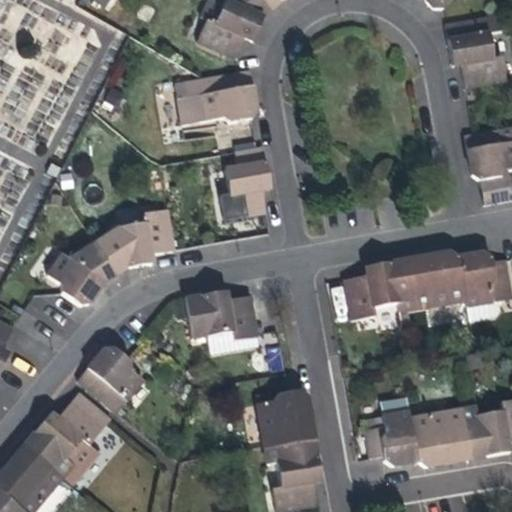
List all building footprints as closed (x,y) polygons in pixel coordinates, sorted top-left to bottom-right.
[(259,26),(263,17),(225,0),(223,0),(221,6),(213,25),(244,39),(252,42),(259,26)] [(215,0),(221,6),(223,0),(225,0),(263,17),(271,9),(262,0),(215,0)] [(262,0),(271,9),(280,0),(262,0)] [(421,0),(423,1),(432,10),(440,10),(444,11),(453,0),(421,0)] [(450,68),(459,67),(491,61),(486,35),(474,37),(471,18),(442,23),(447,50),(450,68)] [(234,60),(244,39),(213,25),(205,21),(195,43),(234,60)] [(491,61),(459,67),(463,90),(504,83),(500,60),(491,61)] [(247,72),(174,85),(181,126),(221,119),(229,123),(249,121),(255,113),(252,95),(247,72)] [(124,94),(115,90),(108,102),(118,107),(124,94)] [(511,128),(463,136),(469,175),(477,183),(478,189),(482,207),(511,202),(511,128)] [(264,214),(260,191),(268,189),(264,170),(260,148),(233,153),(235,167),(222,169),(227,197),(220,198),(224,221),(264,214)] [(117,238),(97,251),(113,277),(128,269),(139,267),(150,265),(149,257),(174,252),(166,211),(142,216),(144,223),(116,229),(117,238)] [(58,286),(59,294),(78,307),(87,305),(96,292),(103,283),(113,277),(97,251),(75,265),(60,254),(43,276),(58,286)] [(415,310),(463,302),(455,258),(449,253),(431,256),(406,260),(415,310)] [(474,254),(455,258),(463,302),(464,307),(497,302),(510,300),(508,289),(503,260),(491,262),(490,259),(483,253),(474,254)] [(397,313),(415,310),(406,260),(378,265),(364,268),(365,277),(343,281),(350,321),(373,317),(372,309),(396,305),(397,313)] [(207,296),(184,300),(189,327),(201,325),(204,337),(233,332),(235,341),(255,338),(248,298),(227,301),(225,292),(207,296)] [(499,312),(497,302),(464,307),(467,321),(495,317),(499,312)] [(0,349),(11,330),(0,324),(0,367),(7,355),(0,350),(0,349)] [(78,381),(104,403),(114,392),(126,402),(143,382),(129,370),(129,361),(113,349),(104,349),(92,364),(78,381)] [(256,405),(264,449),(312,440),(308,418),(305,397),(297,392),(277,395),(270,402),(256,405)] [(38,428),(22,446),(62,480),(72,468),(81,476),(98,455),(89,447),(109,423),(76,396),(56,420),(50,414),(38,428)] [(475,408),(458,411),(467,460),(489,456),(508,453),(507,444),(511,443),(511,401),(499,404),(500,412),(476,416),(475,408)] [(458,411),(408,420),(416,462),(423,468),(445,464),(467,460),(458,411)] [(400,465),(416,462),(408,420),(407,412),(381,417),(383,428),(363,432),(368,459),(383,457),(384,461),(390,466),(400,465)] [(316,464),(312,440),(264,449),(267,465),(275,464),(279,489),(271,490),(275,511),(277,511),(316,505),(312,484),(320,482),(316,464)] [(0,493),(21,511),(34,511),(62,480),(22,446),(10,461),(0,471),(0,493)] [(81,476),(72,468),(62,480),(71,488),(81,476)] [(21,511),(0,493),(0,511),(21,511)]
